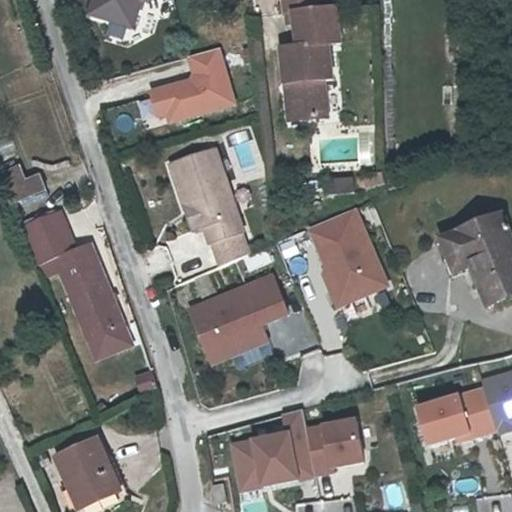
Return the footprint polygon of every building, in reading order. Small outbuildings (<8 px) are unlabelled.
[(86,0),(96,33),(144,20),(141,9),(172,0),(86,0)] [(319,10),(318,0),(286,0),(288,13),(295,12),(319,10)] [(306,121),(325,118),(321,82),(335,80),(331,44),(342,44),(338,8),(319,10),(295,12),(301,48),(299,48),(306,121)] [(299,48),(283,50),(292,123),(306,121),(299,48)] [(163,131),(241,111),(226,51),(190,60),(195,82),(153,93),(163,131)] [(196,201),(203,224),(209,242),(211,241),(240,232),(242,231),(215,149),(171,163),(185,206),(196,201)] [(0,189),(7,207),(43,193),(32,162),(0,174),(0,189)] [(192,228),(203,224),(196,201),(185,206),(192,228)] [(445,236),(456,261),(469,254),(475,268),(490,301),(511,290),(511,237),(500,212),(445,236)] [(347,213),(303,232),(320,276),(321,291),(329,311),(378,291),(347,213)] [(33,267),(48,261),(54,275),(80,343),(116,329),(85,246),(71,252),(57,217),(19,231),(33,267)] [(240,232),(211,241),(220,266),(248,254),(240,232)] [(469,254),(456,261),(462,274),(475,268),(469,254)] [(39,283),(54,275),(48,261),(33,267),(39,283)] [(264,279),(180,312),(201,366),(258,344),(251,327),(278,317),(264,279)] [(116,329),(80,343),(87,362),(124,348),(116,329)] [(483,384),(410,402),(420,441),(454,433),(456,441),(511,425),(511,367),(481,376),(483,384)] [(151,380),(136,386),(141,403),(155,394),(151,380)] [(363,463),(353,412),(304,422),(301,406),(278,411),(281,427),(227,438),(237,488),(363,463)] [(92,448),(52,467),(71,511),(80,511),(112,497),(92,448)] [(220,483),(211,485),(213,496),(212,497),(213,504),(224,502),(220,483)]
